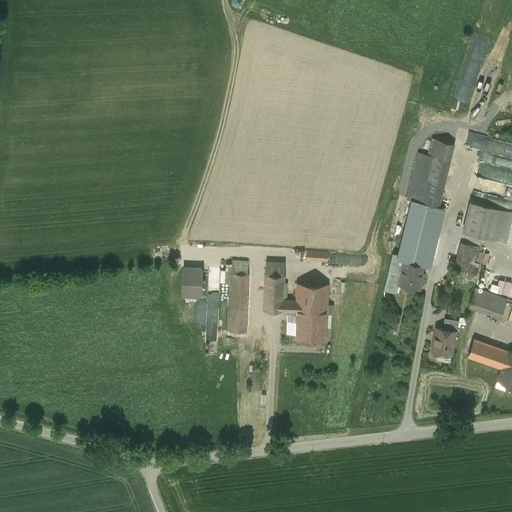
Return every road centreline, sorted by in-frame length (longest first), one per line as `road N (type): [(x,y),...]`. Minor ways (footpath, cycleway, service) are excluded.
road 1 (unclassified): [(511,423),(142,461)]
road 2 (unknown): [(389,258),(352,440)]
road 3 (unclassified): [(142,461),(0,421)]
